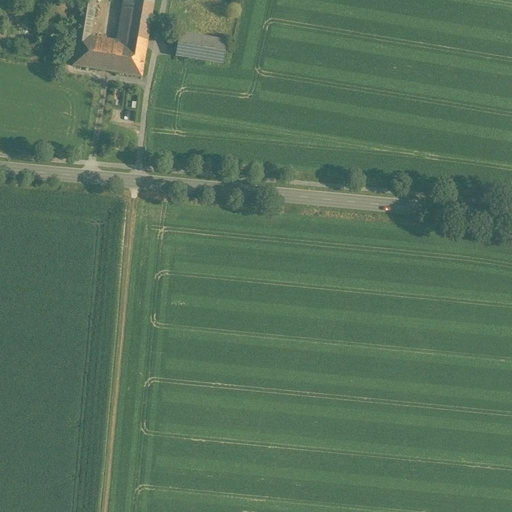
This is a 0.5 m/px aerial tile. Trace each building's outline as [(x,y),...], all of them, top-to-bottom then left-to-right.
[(154,0),(123,0),(122,8),(153,13),(154,0)] [(94,6),(82,5),(77,37),(88,39),(94,6)] [(153,13),(122,8),(116,43),(147,48),(153,13)] [(227,41),(179,33),(175,57),(223,65),(227,41)] [(88,39),(77,37),(72,66),(78,67),(104,71),(109,42),(88,39)] [(116,43),(109,42),(104,71),(112,73),(116,43)] [(147,48),(116,43),(112,73),(142,78),(147,48)]
